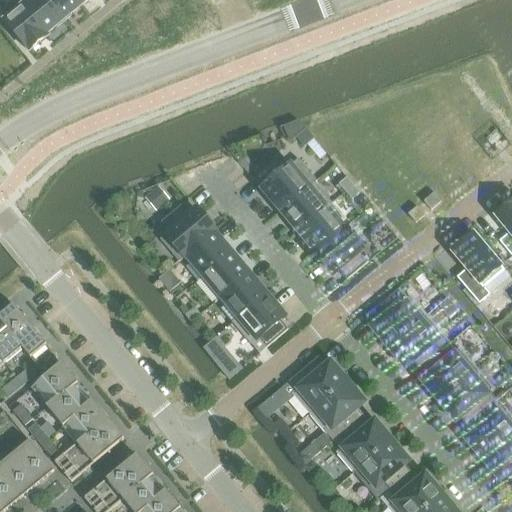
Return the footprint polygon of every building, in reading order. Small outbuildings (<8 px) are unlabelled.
[(16,0),(15,0),(0,12),(0,17),(29,53),(48,37),(47,35),(46,36),(16,0)] [(16,0),(46,36),(47,35),(64,21),(45,0),(16,0)] [(45,0),(64,21),(81,7),(75,0),(45,0)] [(306,130),(296,139),(304,148),(314,139),(306,130)] [(262,191),(280,212),(315,184),(317,182),(298,160),(288,169),(280,159),(259,177),(267,187),(262,191)] [(339,185),(345,193),(353,187),(347,179),(339,185)] [(280,212),(298,233),(332,204),(315,184),(280,212)] [(360,194),(353,187),(345,193),(352,201),(360,194)] [(159,191),(146,202),(157,215),(170,204),(159,191)] [(433,194),(422,203),(431,212),(442,203),(433,194)] [(511,202),(491,221),(511,246),(502,254),(511,265),(511,202)] [(298,233),(315,253),(315,254),(344,230),(344,229),(338,223),(344,218),(332,204),(298,233)] [(179,263),(186,258),(185,257),(214,232),(196,211),(191,215),(183,205),(161,223),(169,233),(160,241),(179,263)] [(425,217),(417,208),(408,216),(415,225),(425,217)] [(344,229),(344,230),(315,254),(315,253),(314,254),(333,276),(339,272),(347,281),(368,263),(360,254),(363,251),(344,229)] [(198,283),(203,278),(232,253),(214,232),(185,257),(186,258),(191,264),(186,268),(197,282),(198,283)] [(491,295),(482,284),(502,267),(475,234),(453,252),(474,277),(464,286),(480,304),(491,295)] [(215,304),(221,299),(220,299),(249,274),(232,253),(203,278),(209,285),(203,289),(214,302),(214,303),(215,304)] [(159,280),(170,294),(170,293),(181,285),(170,271),(159,280)] [(233,325),(238,320),(238,319),(267,295),(249,274),(220,299),(221,299),(226,306),(221,310),(232,323),(233,325)] [(280,321),(285,317),(267,295),(238,319),(238,320),(256,341),(251,345),(260,355),(288,331),(280,321)] [(378,340),(387,350),(420,322),(419,321),(404,303),(398,308),(390,298),(368,317),(376,326),(373,329),(381,338),(378,340)] [(13,305),(0,316),(0,320),(23,348),(22,349),(40,371),(56,358),(13,305)] [(412,362),(419,371),(441,353),(440,352),(433,344),(442,337),(425,317),(419,321),(420,322),(387,350),(396,361),(398,359),(406,367),(412,362)] [(0,358),(4,363),(22,349),(23,348),(0,320),(0,358)] [(229,382),(243,370),(216,339),(203,350),(229,382)] [(429,393),(438,404),(476,371),(460,352),(458,354),(449,344),(440,352),(441,353),(419,371),(427,380),(424,383),(431,391),(429,393)] [(295,395),(311,414),(349,382),(340,372),(338,374),(330,365),(327,367),(319,358),(288,383),(297,393),(295,395)] [(31,388),(47,408),(77,383),(61,364),(31,388)] [(29,367),(16,378),(22,386),(36,375),(29,367)] [(459,418),(467,427),(497,402),(490,393),(492,390),(476,371),(438,404),(446,414),(449,412),(456,421),(459,418)] [(511,377),(508,374),(499,381),(507,391),(511,386),(511,377)] [(7,398),(22,386),(16,378),(1,391),(7,398)] [(324,432),(333,443),(364,417),(357,409),(363,403),(355,395),(358,393),(349,382),(311,414),(325,431),(324,432)] [(47,408),(62,426),(92,401),(77,383),(47,408)] [(62,426),(76,444),(78,446),(108,421),(92,401),(62,426)] [(473,452),(482,463),(511,437),(511,420),(506,413),(507,413),(497,402),(467,427),(474,436),(468,441),(475,450),(473,452)] [(12,412),(24,426),(32,420),(20,405),(12,412)] [(356,475),(361,470),(360,469),(393,441),(384,431),(382,433),(375,424),(372,426),(364,417),(333,443),(341,452),(339,454),(356,475)] [(123,439),(108,421),(78,446),(76,444),(54,462),(61,471),(71,463),(74,466),(64,474),(71,483),(123,439)] [(28,430),(40,445),(48,438),(36,424),(28,430)] [(511,437),(482,463),(491,473),(493,471),(500,480),(511,471),(511,437)] [(48,438),(40,445),(52,459),(60,453),(48,438)] [(29,441),(12,454),(37,485),(54,471),(29,441)] [(379,501),(387,494),(412,474),(404,465),(407,462),(400,453),(402,452),(393,441),(360,469),(361,470),(375,486),(370,490),(379,501)] [(12,454),(0,464),(0,472),(21,498),(37,485),(12,454)] [(108,511),(123,500),(153,476),(136,455),(84,498),(91,507),(101,499),(103,502),(93,510),(95,511),(108,511)] [(301,456),(296,460),(304,468),(311,462),(307,457),(301,456)] [(0,472),(0,504),(5,511),(21,498),(0,472)] [(389,508),(392,511),(423,511),(444,495),(435,484),(433,486),(425,477),(419,483),(412,474),(387,494),(394,504),(389,508)] [(123,500),(132,511),(140,511),(166,491),(153,476),(123,500)] [(335,490),(327,498),(335,508),(344,500),(335,490)] [(140,511),(174,511),(180,508),(166,491),(140,511)] [(453,505),(444,495),(423,511),(454,511),(450,507),(453,505)]
